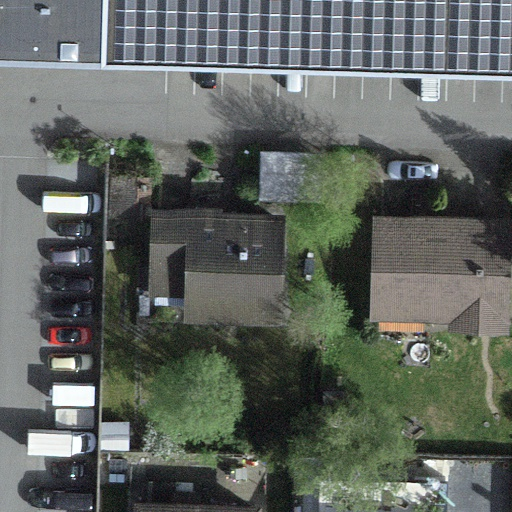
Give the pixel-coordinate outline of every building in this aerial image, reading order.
[(0,0),(0,34),(103,37),(104,0),(0,0)] [(511,0),(104,0),(103,37),(511,49),(511,0)] [(129,226),(154,227),(155,211),(155,197),(130,197),(129,226)] [(154,227),(153,271),(155,271),(190,272),(189,307),(277,310),(280,219),(197,217),(197,212),(195,212),(155,211),(154,227)] [(505,221),(464,220),(380,217),(377,295),(427,296),(427,308),(457,308),(457,321),(502,323),(504,234),(505,221)] [(318,511),(446,511),(447,476),(319,473),(318,511)] [(174,504),(142,502),(141,511),(253,511),(254,507),(194,504),(194,490),(174,489),(174,504)]
